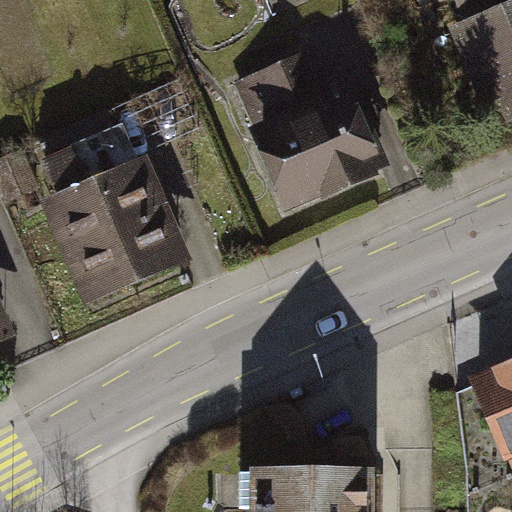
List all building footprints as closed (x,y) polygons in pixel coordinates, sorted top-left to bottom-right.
[(511,0),(490,0),(449,17),(491,116),(511,107),(511,0)] [(364,77),(256,125),(290,199),(397,152),(364,77)] [(149,143),(44,192),(91,291),(195,242),(149,143)] [(0,218),(0,252),(21,249),(15,216),(0,218)] [(0,281),(0,326),(16,320),(0,281)] [(511,358),(468,377),(505,465),(511,461),(511,358)] [(373,511),(373,471),(250,471),(249,511),(373,511)]
